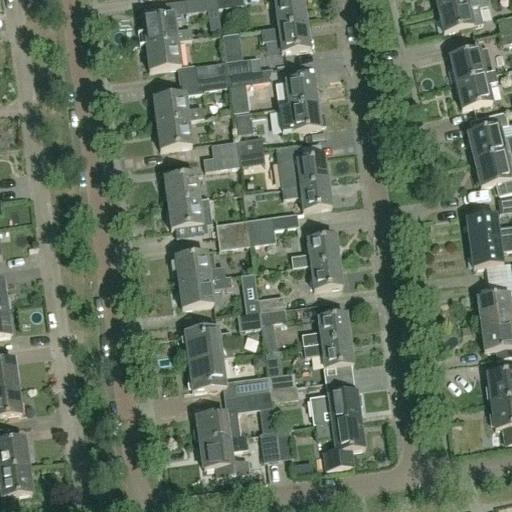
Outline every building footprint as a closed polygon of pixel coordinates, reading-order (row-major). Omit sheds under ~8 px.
[(243,10),(241,0),(222,0),(215,1),(217,14),(243,10)] [(474,3),(473,0),(432,0),(436,12),(466,5),(474,3)] [(217,14),(215,1),(185,5),(187,18),(217,14)] [(436,12),(439,24),(442,39),(482,29),(479,13),(486,11),(484,1),(474,3),(466,5),(436,12)] [(306,29),(304,15),(303,3),(274,7),(277,33),(306,29)] [(511,20),(497,25),(500,37),(511,34),(511,20)] [(190,34),(175,36),(173,21),(141,25),(145,51),(176,47),(192,45),(190,34)] [(281,58),(310,54),(306,29),(277,33),(260,36),(262,48),(279,46),(281,58)] [(511,47),(511,34),(500,37),(503,50),(511,47)] [(180,72),(176,47),(145,51),(148,76),(180,72)] [(485,81),(481,66),(489,64),(487,53),(461,60),(448,63),(452,79),(455,89),(485,81)] [(252,77),(251,70),(250,64),(225,68),(226,80),(252,77)] [(226,80),(225,68),(194,72),(196,85),(202,84),(226,80)] [(254,89),(252,77),(226,80),(228,92),(238,91),(243,90),(254,89)] [(511,93),(511,77),(501,81),(505,95),(511,93)] [(461,115),(492,108),(488,92),(492,91),(496,90),(494,85),(493,79),(485,81),(455,89),(461,115)] [(228,92),(226,80),(202,84),(204,96),(228,92)] [(279,113),(288,112),(317,108),(314,83),(284,87),(285,88),(275,90),(279,113)] [(186,114),(184,100),(152,104),(155,130),(187,126),(191,125),(203,124),(202,112),(186,114)] [(317,108),(288,112),(279,113),(282,138),(321,133),(320,131),(325,131),(323,119),(319,119),(317,108)] [(507,129),(505,117),(475,124),(478,136),(498,131),(507,129)] [(159,155),(191,151),(187,126),(155,130),(159,155)] [(511,142),(501,145),(499,138),(498,131),(467,139),(473,166),(511,156),(511,142)] [(236,147),(237,160),(263,156),(261,143),(236,147)] [(210,150),(212,163),(237,160),(236,147),(210,150)] [(324,163),(300,166),(299,151),(276,155),(280,183),(281,194),(328,187),(324,163)] [(265,169),(263,156),(237,160),(239,172),(265,169)] [(511,156),(473,166),(480,193),(495,190),(498,202),(511,198),(511,188),(508,171),(511,169),(511,156)] [(239,172),(237,160),(212,163),(202,164),(204,177),(239,172)] [(199,205),(195,180),(162,184),(166,210),(199,205)] [(302,216),(331,212),(328,187),(281,194),(282,201),(283,204),(300,202),(301,209),(302,216)] [(511,203),(497,205),(499,219),(511,217),(511,203)] [(170,235),(191,232),(197,231),(202,230),(199,205),(166,210),(170,235)] [(511,243),(511,231),(505,233),(497,234),(495,220),(465,224),(469,249),(511,243)] [(273,235),(272,223),(246,226),(248,239),(273,235)] [(216,237),(217,243),(248,239),(246,226),(215,230),(216,237)] [(275,248),(273,235),(248,239),(250,252),(275,248)] [(250,252),(248,239),(217,243),(218,250),(219,256),(233,254),(250,252)] [(306,246),(308,260),(290,262),(292,273),(310,271),(339,267),(335,242),(306,246)] [(511,255),(511,243),(469,249),(472,274),(502,270),(501,257),(511,255)] [(208,274),(206,259),(174,264),(177,289),(224,282),(223,272),(208,274)] [(342,292),(339,267),(310,271),(313,296),(342,292)] [(253,279),(241,281),(244,306),(257,304),(253,279)] [(230,292),(229,282),(224,282),(177,289),(181,314),(213,310),(211,295),(230,292)] [(476,303),(480,329),(480,331),(511,326),(511,325),(511,324),(508,299),(476,303)] [(284,314),(283,302),(269,304),(257,306),(259,318),(284,314)] [(286,327),(284,314),(259,318),(261,331),(286,327)] [(8,327),(7,315),(0,315),(0,343),(10,342),(10,341),(13,341),(11,326),(8,327)] [(261,331),(259,318),(237,321),(239,337),(261,334),(261,331)] [(303,352),(350,345),(346,320),(330,322),(317,324),(319,338),(302,340),(303,352)] [(511,323),(511,324),(511,325),(511,326),(480,331),(483,349),(484,358),(496,357),(497,367),(511,364),(511,323)] [(221,364),(233,362),(229,337),(217,339),(217,334),(184,338),(188,368),(221,364)] [(353,370),(350,345),(303,352),(305,363),(322,361),(324,374),(353,370)] [(223,382),(221,364),(188,368),(193,398),(219,394),(225,393),(223,382)] [(0,395),(18,394),(14,366),(0,367),(0,395)] [(511,403),(511,376),(487,380),(491,407),(511,403)] [(295,392),(293,379),(268,382),(269,396),(270,395),(295,392)] [(270,398),(269,396),(268,382),(232,387),(234,396),(235,402),(242,401),(248,400),(270,398)] [(298,405),(296,396),(296,392),(295,392),(270,395),(271,403),(272,408),(298,405)] [(0,424),(21,421),(18,394),(0,395),(0,424)] [(272,413),(270,398),(248,400),(251,416),(272,413)] [(340,400),(314,404),(317,421),(312,421),(314,431),(361,424),(357,398),(340,400)] [(511,449),(511,403),(491,407),(495,436),(503,434),(505,450),(511,449)] [(200,447),(240,442),(237,416),(196,422),(197,431),(195,431),(193,434),(194,442),(196,444),(199,444),(200,447)] [(365,453),(363,439),(361,424),(314,431),(317,446),(332,444),(334,458),(322,459),(324,477),(354,473),(352,455),(365,453)] [(293,464),(289,435),(276,436),(280,466),(293,464)] [(0,476),(28,472),(24,444),(4,447),(3,436),(0,436),(0,476)] [(279,466),(275,437),(260,439),(264,468),(279,466)] [(230,457),(247,455),(245,441),(240,442),(200,447),(203,474),(215,473),(216,483),(249,478),(247,467),(232,469),(230,457)] [(0,476),(0,489),(3,511),(18,511),(18,502),(32,500),(28,472),(0,476)]
